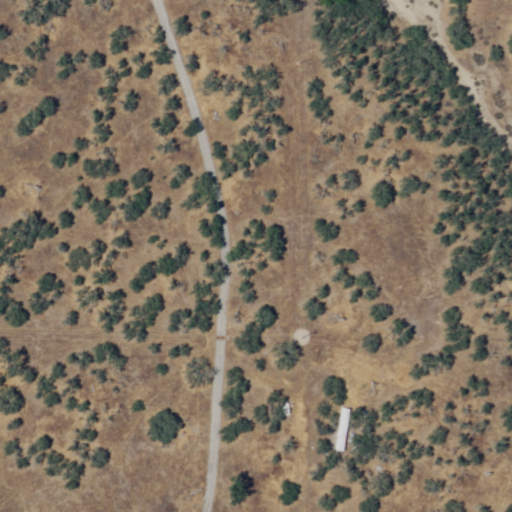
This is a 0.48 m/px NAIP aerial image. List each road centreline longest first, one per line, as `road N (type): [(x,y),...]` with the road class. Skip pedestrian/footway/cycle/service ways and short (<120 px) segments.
road 1 (track): [(221,338),(227,238),(204,139),(154,0)]
road 2 (track): [(221,338),(207,511)]
